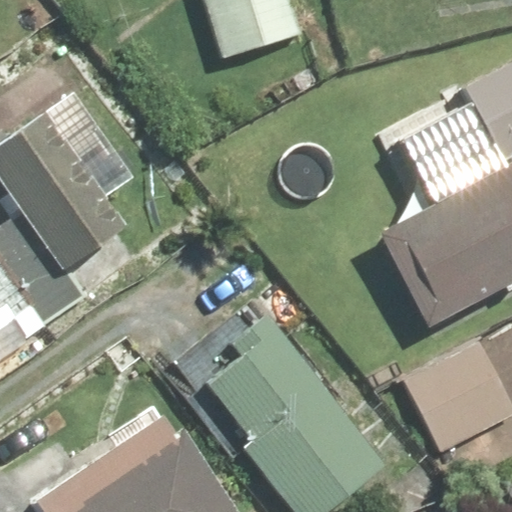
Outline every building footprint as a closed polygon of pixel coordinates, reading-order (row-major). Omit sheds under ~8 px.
[(281,0),(188,0),(213,68),(296,38),(281,0)] [(511,72),(458,98),(491,167),(511,156),(511,72)] [(39,116),(0,142),(0,208),(51,281),(121,233),(39,116)] [(511,162),(364,241),(415,337),(511,285),(511,162)] [(324,511),(375,469),(253,325),(216,356),(222,363),(191,389),(243,450),(235,456),(282,511),(324,511)] [(470,345),(392,390),(433,462),(511,418),(470,345)] [(223,511),(159,419),(24,511),(223,511)] [(511,511),(511,483),(491,496),(501,511),(511,511)]
